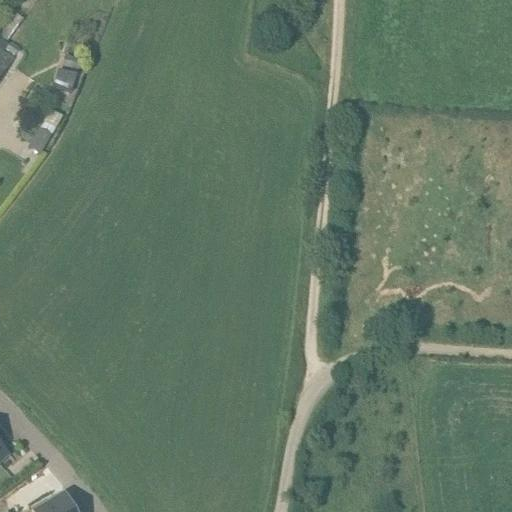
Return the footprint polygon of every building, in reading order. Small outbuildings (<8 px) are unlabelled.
[(75,59),(71,71),(78,73),(81,61),(75,59)] [(39,129),(51,136),(55,130),(42,123),(39,129)] [(51,136),(39,129),(27,150),(40,157),(51,136)] [(0,462),(8,455),(0,445),(0,462)] [(73,511),(64,497),(38,511),(73,511)]
